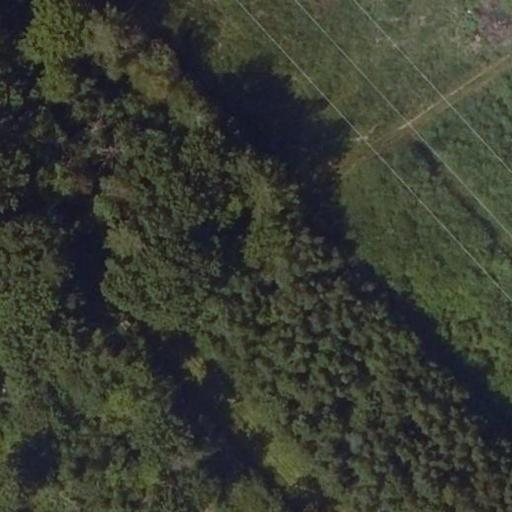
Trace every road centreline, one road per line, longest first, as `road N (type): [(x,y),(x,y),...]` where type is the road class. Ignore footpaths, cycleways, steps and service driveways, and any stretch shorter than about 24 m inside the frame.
road 1 (track): [(511,70),(0,388)]
road 2 (track): [(0,165),(315,511)]
